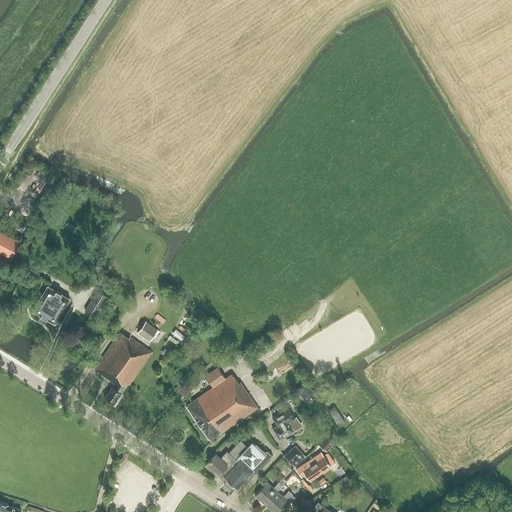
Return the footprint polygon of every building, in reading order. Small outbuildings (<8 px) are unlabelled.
[(23,231),(27,223),(21,220),(16,228),(23,231)] [(68,220),(66,225),(76,229),(78,224),(68,220)] [(0,252),(11,258),(20,241),(0,229),(0,252)] [(42,268),(33,263),(29,271),(38,276),(42,268)] [(98,314),(110,292),(98,285),(86,307),(98,314)] [(55,324),(70,299),(48,286),(33,310),(55,324)] [(150,341),(158,329),(146,321),(138,332),(150,341)] [(130,384),(152,353),(129,337),(128,338),(120,333),(95,369),(115,383),(104,398),(113,404),(128,383),(130,384)] [(210,441),(258,408),(240,382),(238,383),(232,374),(226,378),(218,367),(205,376),(213,388),(186,406),(210,441)] [(315,394),(306,383),(297,390),(305,401),(315,394)] [(283,411),(278,403),(270,410),(274,416),(283,411)] [(344,421),(335,407),(329,410),(338,425),(344,421)] [(298,423),(298,421),(297,419),(295,419),(288,408),(272,418),(277,426),(272,429),(280,440),(295,431),(291,425),(294,423),(296,424),(298,423)] [(336,440),(327,432),(318,443),(327,451),(336,440)] [(253,475),(272,455),(267,451),(265,453),(256,444),(254,445),(252,442),(247,447),(240,441),(228,453),(227,452),(220,459),(215,454),(205,464),(217,475),(225,482),(233,490),(235,487),(236,488),(251,473),(253,475)] [(295,446),(284,455),(294,467),(305,457),(295,446)] [(301,466),(296,470),(301,477),(306,474),(311,480),(331,466),(321,452),(301,466)] [(353,484),(347,475),(339,480),(345,488),(353,484)] [(255,495),(265,504),(277,491),(286,481),(283,478),(279,482),(273,488),(267,482),(255,495)] [(303,478),(301,480),(311,492),(314,489),(309,484),(309,485),(303,478)] [(277,491),(265,504),(273,511),(276,511),(293,494),(289,491),(283,497),(277,491)] [(0,511),(20,511),(21,510),(8,505),(8,504),(0,501),(0,511)] [(331,511),(323,506),(318,503),(311,511),(331,511)]
